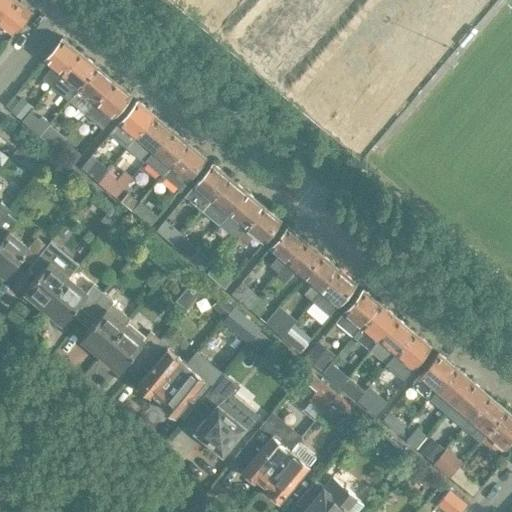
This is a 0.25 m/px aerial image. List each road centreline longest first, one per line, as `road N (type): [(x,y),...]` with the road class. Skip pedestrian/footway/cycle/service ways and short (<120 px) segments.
road 1 (residential): [(511,357),(456,324),(74,0)]
road 2 (secondary): [(155,511),(0,383)]
